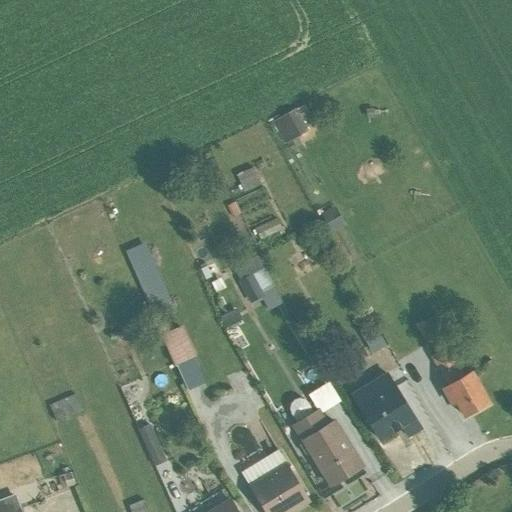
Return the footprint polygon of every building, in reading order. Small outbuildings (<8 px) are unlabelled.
[(302,105),(271,123),(283,144),(306,131),(315,126),(302,105)] [(252,168),(235,176),(239,185),(236,187),(238,191),(241,189),(242,193),(260,185),(252,168)] [(276,219),(254,230),(259,241),(281,230),(276,219)] [(175,312),(144,243),(124,252),(155,321),(174,313),(175,312)] [(273,287),(262,268),(255,257),(231,269),(249,304),(262,297),(261,294),(273,287)] [(241,320),(236,309),(219,317),(224,328),(241,320)] [(422,321),(414,325),(426,346),(444,335),(434,317),(423,323),(422,321)] [(158,332),(158,331),(173,366),(176,365),(185,384),(197,378),(188,359),(195,356),(181,325),(165,332),(163,329),(158,332)] [(316,325),(300,334),(306,343),(312,339),(322,356),(329,352),(319,335),(321,334),(316,325)] [(384,347),(375,330),(361,338),(371,355),(384,347)] [(445,347),(429,357),(446,385),(441,388),(451,405),(455,402),(463,416),(487,403),(469,372),(453,343),(445,347)] [(385,373),(350,394),(378,440),(400,426),(407,437),(419,430),(385,373)] [(291,425),(329,486),(360,467),(332,421),(332,420),(327,423),(322,414),(340,402),(330,386),(308,399),(315,410),(313,412),(308,404),(303,399),(298,398),(293,400),(289,403),(288,409),(289,414),(294,423),(291,425)] [(81,411),(74,394),(47,406),(55,422),(81,411)] [(165,461),(149,425),(136,430),(153,467),(165,461)] [(240,473),(263,511),(290,511),(308,501),(284,463),(276,450),(240,473)] [(235,511),(227,499),(205,511),(235,511)] [(146,511),(142,500),(128,506),(130,511),(146,511)]
